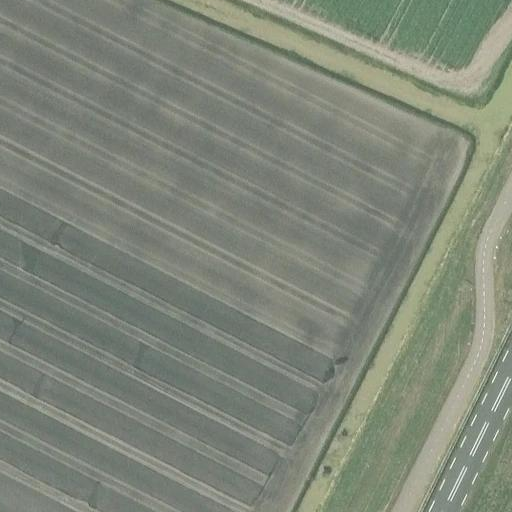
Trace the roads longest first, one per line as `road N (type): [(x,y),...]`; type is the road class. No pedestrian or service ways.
road 1 (track): [(272,511),(454,145)]
road 2 (unclassified): [(511,186),(482,254),(476,356),(400,511)]
road 3 (track): [(253,0),(463,91),(479,85),(511,24)]
road 4 (primary): [(443,511),(511,371)]
